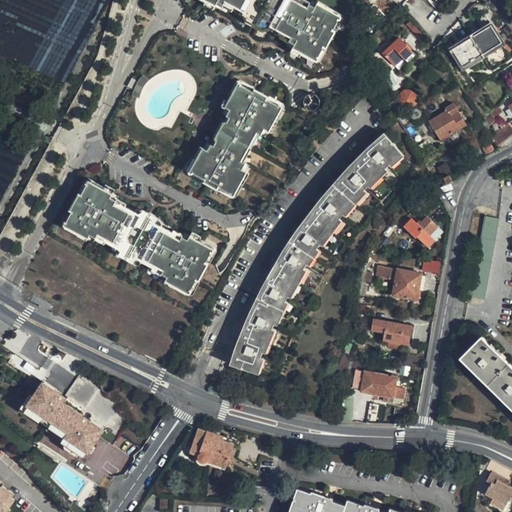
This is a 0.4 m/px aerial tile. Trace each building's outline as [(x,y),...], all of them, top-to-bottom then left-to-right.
[(0,0),(0,53),(64,83),(110,0),(0,0)] [(308,0),(204,0),(318,64),(343,19),(308,0)] [(501,42),(490,25),(451,50),(463,67),(501,42)] [(390,47),(399,39),(395,33),(385,42),(390,47)] [(390,47),(383,54),(395,66),(403,58),(407,62),(414,55),(399,39),(390,47)] [(291,110),(240,81),(188,177),(238,203),(291,110)] [(403,92),(399,96),(399,98),(398,102),(400,105),(401,107),(404,109),(407,109),(409,109),(411,109),(413,108),(415,105),(416,102),(416,98),(415,96),(412,93),(409,92),(407,91),(403,92)] [(459,112),(452,102),(445,107),(447,110),(451,117),(459,112)] [(429,120),(440,139),(465,124),(459,112),(451,117),(447,110),(429,120)] [(496,145),(511,132),(511,127),(509,123),(491,137),(496,145)] [(0,203),(36,140),(0,125),(0,203)] [(400,153),(383,133),(373,142),(345,167),(317,198),(304,214),(291,232),(269,267),(258,287),(248,307),(240,327),(232,347),(227,364),(253,373),(256,362),(261,347),(268,330),(276,313),(285,295),(294,280),(305,262),(327,230),(340,213),(355,197),(371,180),(400,153)] [(452,181),(449,175),(444,179),(447,184),(452,181)] [(222,250),(87,177),(60,227),(194,299),(222,250)] [(443,232),(427,216),(419,224),(411,217),(403,226),(415,237),(417,235),(429,246),(443,232)] [(498,218),(483,216),(469,295),(483,299),(498,218)] [(438,274),(441,263),(424,259),(422,270),(438,274)] [(367,271),(367,267),(362,266),(360,281),(371,282),(373,272),(367,271)] [(420,273),(387,267),(378,266),(376,277),(386,279),(395,280),(392,295),(416,299),(420,273)] [(411,325),(372,319),(370,328),(382,331),(383,331),(381,343),(389,345),(389,347),(401,349),(401,347),(407,348),(411,325)] [(0,347),(3,352),(13,344),(8,337),(5,336),(0,339),(0,347)] [(511,410),(511,368),(498,355),(500,353),(494,349),(490,342),(487,344),(479,336),(458,358),(511,410)] [(406,352),(404,364),(423,367),(425,359),(419,357),(419,354),(406,352)] [(396,376),(363,370),(355,368),(351,386),(359,389),(359,391),(392,397),(396,376)] [(99,459),(103,454),(101,452),(109,439),(112,435),(108,433),(91,420),(92,418),(93,418),(96,414),(77,402),(76,404),(74,402),(53,387),(42,402),(40,400),(33,410),(59,429),(54,435),(71,447),(72,453),(81,459),(87,458),(88,457),(91,453),(97,457),(99,459)] [(187,454),(196,456),(196,458),(196,460),(197,462),(198,463),(200,464),(204,464),(205,462),(206,460),(223,466),(232,441),(204,432),(196,428),(187,454)] [(511,477),(511,471),(494,461),(489,459),(484,468),(489,471),(484,480),(488,482),(483,492),(503,503),(509,492),(505,490),(511,477)] [(5,490),(0,486),(0,511),(2,511),(11,499),(9,497),(3,494),(5,490)] [(345,498),(343,503),(329,498),(330,495),(310,488),(308,492),(295,487),(286,511),(426,511),(418,509),(417,511),(411,510),(410,511),(403,509),(402,511),(388,506),(386,511),(376,508),(377,506),(363,501),(362,504),(345,498)] [(159,498),(158,508),(168,509),(168,498),(159,498)]
